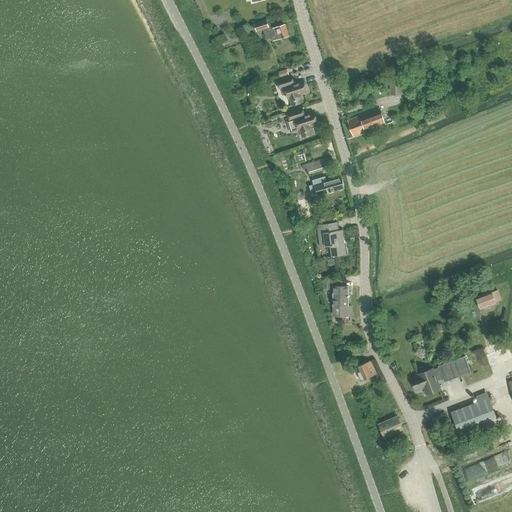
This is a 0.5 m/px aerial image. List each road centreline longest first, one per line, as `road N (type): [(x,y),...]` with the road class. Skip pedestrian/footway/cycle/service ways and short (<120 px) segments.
road 1 (unclassified): [(166,0),(267,204),(380,511)]
road 2 (tertiary): [(435,511),(410,418),(368,336),(356,190),(298,0)]
road 3 (track): [(511,115),(356,190)]
road 4 (track): [(511,415),(499,378),(410,418)]
